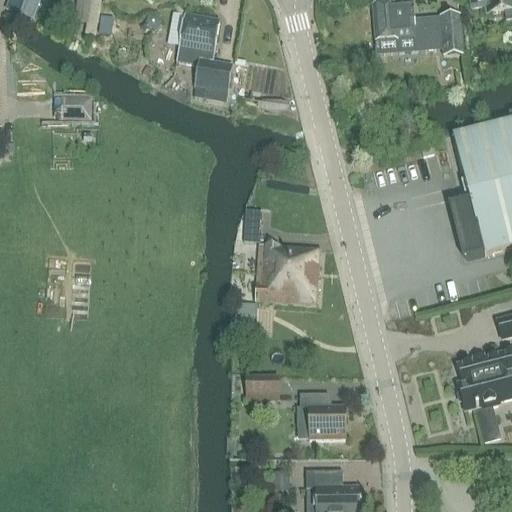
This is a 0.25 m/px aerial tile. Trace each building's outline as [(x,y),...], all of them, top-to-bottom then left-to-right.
[(11,0),(7,12),(33,21),(40,0),(11,0)] [(506,24),(511,22),(511,0),(469,0),(471,11),(486,8),(487,16),(504,14),(506,24)] [(90,2),(78,1),(75,25),(87,26),(90,2)] [(378,8),(372,8),(375,44),(397,42),(398,56),(417,54),(417,50),(442,48),(440,23),(415,25),(413,5),(390,7),(387,4),(381,5),(378,8)] [(220,24),(185,18),(177,65),(200,69),(196,91),(207,93),(206,102),(225,106),(232,69),(212,66),(220,24)] [(459,19),(440,20),(440,23),(442,48),(443,60),(462,58),(459,19)] [(49,102),(49,124),(91,124),(91,102),(49,102)] [(469,204),(452,208),(456,225),(455,225),(456,226),(460,225),(462,233),(458,234),(458,235),(459,235),(466,263),(511,250),(511,115),(509,116),(511,125),(453,140),(469,204)] [(371,169),(378,181),(391,173),(384,161),(371,169)] [(410,182),(428,177),(425,164),(407,169),(410,182)] [(259,249),(258,264),(242,263),(242,275),(257,276),(255,305),(316,310),(320,252),(259,249)] [(511,320),(497,325),(502,344),(511,341),(511,320)] [(461,386),(458,387),(465,415),(481,411),(482,413),(499,409),(499,407),(511,403),(511,385),(510,380),(511,379),(511,354),(484,362),(483,359),(473,362),(474,364),(457,368),(461,386)] [(246,380),(247,399),(279,398),(278,380),(246,380)] [(300,398),(300,413),(297,413),(297,431),(309,431),(309,444),(346,444),(346,411),(326,411),(326,398),(300,398)] [(342,491),(342,475),(306,475),(306,493),(316,493),(316,511),(358,511),(359,491),(342,491)]
